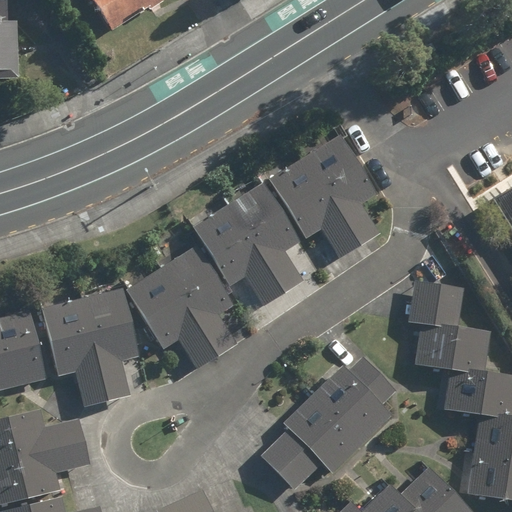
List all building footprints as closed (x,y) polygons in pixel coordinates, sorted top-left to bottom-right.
[(91,0),(112,33),(164,0),(91,0)] [(8,1),(0,1),(0,81),(19,81),(17,22),(8,22),(8,1)] [(339,135),(191,227),(229,287),(245,277),(263,306),(304,281),(285,252),(321,230),(339,259),(379,234),(361,204),(376,195),(339,135)] [(511,189),(494,200),(511,229),(511,189)] [(197,245),(126,290),(164,350),(178,341),(196,370),(237,345),(218,315),(235,305),(197,245)] [(511,501),(511,375),(485,371),(491,331),(458,326),(464,288),(414,281),(408,322),(420,324),(414,365),(449,370),(443,409),(479,414),(467,494),(511,501)] [(122,290),(41,309),(56,377),(76,372),(84,407),(130,396),(121,362),(138,358),(122,290)] [(30,312),(0,318),(0,390),(46,380),(30,312)] [(288,429),(261,456),(295,491),(322,464),(333,474),(393,416),(382,405),(396,392),(362,358),(348,371),(343,365),(282,423),(288,429)] [(42,410),(0,419),(0,511),(101,511),(100,507),(76,511),(66,511),(57,474),(90,466),(78,419),(46,426),(42,410)] [(339,511),(474,511),(429,466),(400,495),(389,484),(362,511),(351,501),(339,511)] [(212,511),(202,489),(156,510),(156,511),(212,511)]
